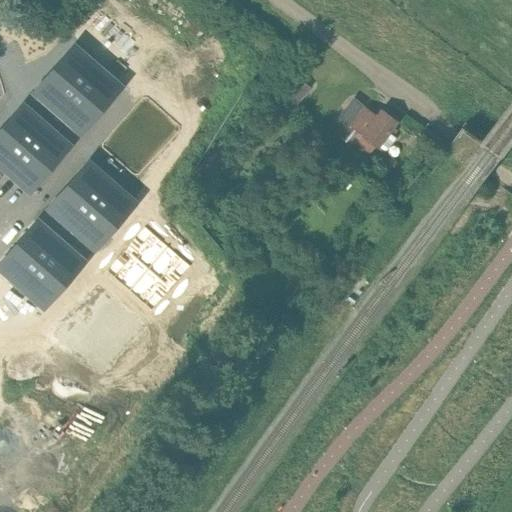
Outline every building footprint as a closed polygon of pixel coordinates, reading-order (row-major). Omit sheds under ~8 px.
[(73,47),(54,69),(76,88),(96,66),(73,47)] [(96,66),(76,88),(99,108),(118,86),(96,66)] [(54,69),(35,90),(57,110),(76,88),(54,69)] [(285,99),(295,106),(308,88),(299,80),(285,99)] [(76,88),(57,110),(80,130),(99,108),(76,88)] [(340,122),(332,132),(366,157),(377,143),(379,145),(389,131),(392,134),(396,129),(392,126),(395,121),(381,110),(376,116),(364,107),(361,111),(351,103),(338,120),(340,122)] [(22,105),(3,127),(25,147),(44,125),(22,105)] [(44,125),(25,147),(47,166),(66,145),(44,125)] [(3,127),(0,130),(0,163),(6,169),(25,147),(3,127)] [(25,147),(6,169),(29,188),(47,166),(25,147)] [(87,163),(69,185),(91,204),(110,182),(87,163)] [(110,182),(91,204),(113,224),(132,202),(110,182)] [(69,185),(50,207),(72,226),(91,204),(69,185)] [(91,204),(72,226),(94,245),(113,224),(91,204)] [(37,221),(18,244),(40,263),(59,241),(37,221)] [(145,227),(126,249),(148,268),(167,246),(145,227)] [(59,241),(40,263),(62,282),(81,260),(59,241)] [(18,244),(0,264),(0,266),(21,285),(40,263),(18,244)] [(167,246),(148,268),(170,288),(190,266),(167,246)] [(126,249),(107,271),(129,290),(148,268),(126,249)] [(40,263),(21,285),(43,304),(62,282),(40,263)] [(148,268),(129,290),(151,310),(170,288),(148,268)] [(98,290),(79,312),(101,331),(121,309),(98,290)] [(121,309),(101,331),(124,351),(143,329),(121,309)] [(79,312),(60,334),(82,353),(101,331),(79,312)] [(101,331),(82,353),(104,373),(124,351),(101,331)] [(51,352),(32,374),(55,393),(73,371),(51,352)] [(73,371),(55,393),(77,413),(96,390),(73,371)] [(32,374),(13,397),(36,416),(55,393),(32,374)] [(55,393),(36,416),(58,435),(77,413),(55,393)]
